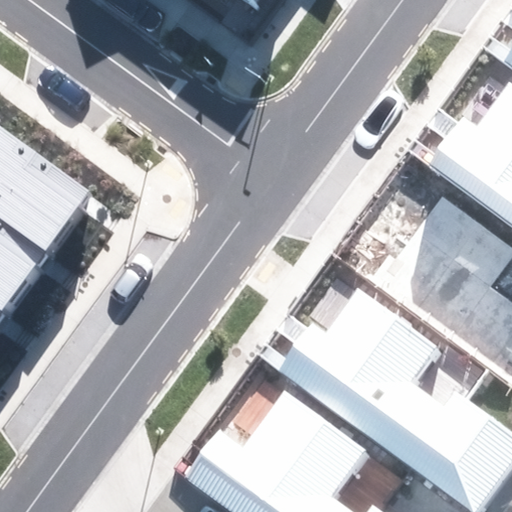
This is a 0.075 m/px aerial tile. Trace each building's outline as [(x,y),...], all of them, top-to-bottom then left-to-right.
[(511,226),(511,93),(483,134),(470,125),(436,172),(511,226)] [(0,125),(0,215),(56,256),(99,197),(0,125)] [(511,385),(511,292),(491,278),(511,249),(511,239),(439,187),(403,235),(390,226),(356,273),(511,385)] [(0,215),(0,306),(12,315),(56,256),(0,215)] [(473,511),(489,511),(511,481),(511,420),(462,385),(450,402),(420,380),(445,345),(368,289),(332,338),(319,328),(285,376),(473,511)] [(0,306),(0,331),(12,315),(0,306)] [(256,511),(421,511),(390,489),(378,506),(348,484),(373,449),(295,393),(260,442),(247,433),(212,480),(256,511)]
